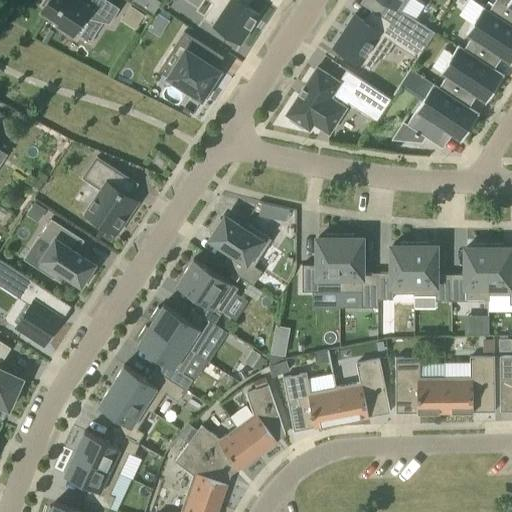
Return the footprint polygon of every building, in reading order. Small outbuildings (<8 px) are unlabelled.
[(120,8),(108,0),(44,0),(41,4),(44,6),(41,10),(45,13),(60,22),(58,25),(74,36),(87,17),(104,21),(110,23),(120,8)] [(222,0),(238,10),(223,33),(250,51),(268,23),(256,15),(264,3),(259,0),(205,0),(211,4),(213,0),(222,0)] [(435,31),(416,19),(404,11),(410,0),(385,0),(388,2),(380,14),(427,44),(435,31)] [(511,0),(496,0),(490,9),(511,23),(511,0)] [(145,14),(131,5),(122,18),(136,27),(145,14)] [(466,49),(487,62),(494,51),(511,62),(511,23),(490,9),(484,6),(466,33),(472,37),(465,48),(466,49)] [(334,46),(370,70),(379,56),(374,53),(385,36),(408,51),(417,57),(426,46),(427,44),(380,14),(371,8),(364,20),(355,14),(334,46)] [(159,14),(149,29),(160,37),(170,21),(166,18),(161,15),(159,14)] [(217,54),(222,57),(223,55),(184,30),(173,48),(183,55),(169,77),(203,99),(205,96),(208,97),(214,86),(212,85),(222,70),(211,63),(217,54)] [(440,86),(462,101),(469,90),(487,102),(505,74),(487,62),(466,49),(465,48),(459,44),(441,72),(447,75),(440,86)] [(377,121),(392,98),(349,70),(341,82),(317,66),(286,112),(291,115),(289,118),(302,127),(304,124),(309,127),(313,121),(329,131),(345,106),(344,105),(347,101),(377,121)] [(462,101),(440,86),(434,83),(416,110),(422,114),(414,125),(437,139),(444,128),(462,140),(480,113),(462,101)] [(100,187),(85,211),(118,233),(131,212),(127,210),(134,199),(129,195),(137,183),(128,177),(97,156),(84,176),(100,187)] [(34,199),(26,211),(37,218),(44,206),(34,199)] [(261,203),(258,214),(270,217),(272,205),(261,203)] [(232,252),(223,265),(254,285),(263,270),(255,265),(272,239),(254,227),(251,232),(240,225),(226,216),(223,221),(220,219),(211,232),(214,234),(211,239),(232,252)] [(51,245),(37,266),(53,276),(58,269),(81,283),(84,279),(87,281),(94,270),(91,268),(94,264),(72,249),(80,236),(51,218),(38,237),(51,245)] [(302,290),(340,291),(340,234),(326,234),(326,237),(317,237),(317,264),(302,264),(302,290)] [(354,234),(340,234),(340,291),(361,291),(361,306),(377,306),(377,298),(377,272),(362,272),(362,237),(354,237),(354,234)] [(414,295),(414,241),(400,241),(400,245),(391,245),(391,272),(377,272),(377,298),(393,298),(393,293),(413,293),(413,295),(414,295)] [(428,241),(414,241),(414,295),(435,295),(435,300),(451,300),(451,273),(437,273),(436,245),(428,245),(428,241)] [(489,294),(489,243),(474,243),(474,247),(466,247),(466,273),(451,273),(451,300),(489,300),(489,294)] [(502,243),(489,243),(489,294),(509,294),(509,304),(511,303),(511,273),(511,247),(502,247),(502,243)] [(46,306),(54,294),(0,258),(0,277),(7,282),(4,287),(30,304),(16,326),(24,332),(25,334),(30,338),(33,338),(43,344),(62,316),(46,306)] [(197,311),(218,325),(224,315),(220,313),(236,288),(191,259),(186,266),(183,264),(176,274),(180,276),(175,284),(203,302),(197,311)] [(150,323),(195,352),(208,332),(211,334),(218,325),(197,311),(191,321),(163,303),(158,310),(155,308),(148,318),(152,320),(150,323)] [(182,372),(195,352),(150,323),(148,327),(144,324),(138,334),(141,337),(137,343),(164,361),(158,371),(175,383),(179,385),(186,375),(182,372)] [(380,325),(380,336),(393,336),(393,325),(380,325)] [(0,403),(10,408),(24,377),(0,366),(0,358),(2,361),(12,346),(0,338),(0,403)] [(510,339),(498,339),(498,351),(510,351),(510,339)] [(483,353),(494,353),(494,340),(483,340),(483,353)] [(273,341),(271,352),(285,355),(287,344),(273,341)] [(511,408),(511,353),(500,354),(500,409),(511,408)] [(441,409),(442,374),(416,374),(416,354),(393,354),(393,408),(441,409)] [(467,374),(442,374),(441,409),(490,409),(491,354),(467,354),(467,374)] [(360,383),(336,388),(343,419),(388,409),(379,358),(356,362),(360,383)] [(286,360),(270,366),(273,375),(289,370),(286,360)] [(175,383),(158,371),(154,369),(148,379),(123,363),(119,370),(116,368),(109,378),(113,380),(110,384),(152,411),(165,390),(169,393),(175,383)] [(343,419),(336,388),(310,392),(307,372),(284,376),(295,429),(343,419)] [(122,419),(115,430),(137,442),(143,433),(139,431),(152,411),(110,384),(108,387),(105,385),(98,395),(102,397),(97,404),(122,419)] [(254,413),(237,426),(258,454),(285,434),(269,384),(247,391),(254,413)] [(493,419),(492,409),(473,410),(473,420),(493,419)] [(202,425),(189,442),(231,473),(258,454),(237,426),(220,438),(202,425)] [(74,451),(119,472),(129,450),(133,451),(137,442),(115,430),(110,441),(83,429),(80,437),(76,435),(72,446),(75,447),(74,451)] [(231,473),(189,442),(176,460),(194,474),(187,494),(220,505),(231,473)] [(85,496),(88,498),(108,505),(113,495),(109,493),(119,472),(74,451),(72,455),(68,453),(63,464),(67,465),(64,473),(90,485),(85,496)] [(217,511),(220,505),(187,494),(180,511),(217,511)] [(110,511),(112,507),(108,505),(88,498),(84,511),(53,501),(51,509),(47,508),(45,511),(110,511)]
